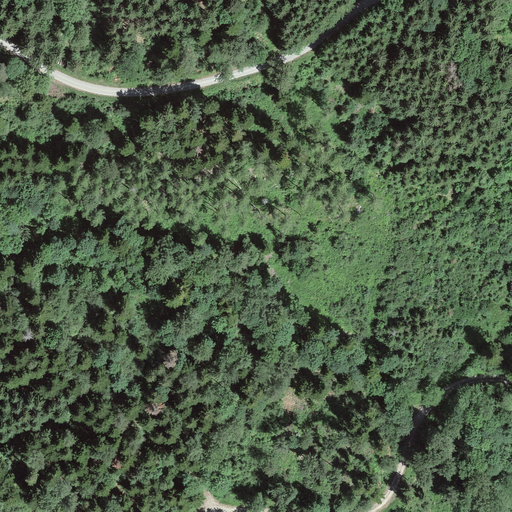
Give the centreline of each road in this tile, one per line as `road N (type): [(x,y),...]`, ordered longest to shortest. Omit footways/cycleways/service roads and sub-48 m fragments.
road 1 (unclassified): [(0,41),(71,83),(158,92),(296,55),(377,0)]
road 2 (track): [(372,511),(392,494),(413,430),(433,403),(471,383),(511,382)]
